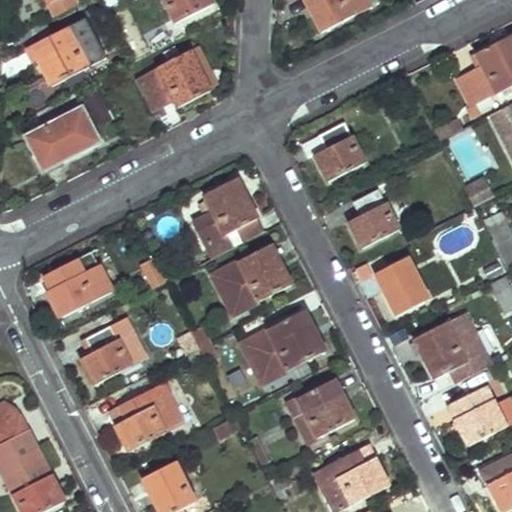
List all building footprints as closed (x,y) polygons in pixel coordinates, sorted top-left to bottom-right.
[(214,4),(212,0),(165,0),(178,23),(214,4)] [(370,7),(366,0),(304,0),(321,32),(370,7)] [(53,86),(101,62),(81,23),(28,49),(36,64),(40,62),(53,86)] [(511,86),(511,34),(478,54),(484,65),(460,79),(473,103),(496,90),(499,94),(511,86)] [(180,109),(212,92),(191,53),(139,80),(155,112),(176,101),(180,109)] [(27,136),(44,170),(101,141),(84,107),(83,108),(78,98),(58,108),(63,119),(52,124),(45,111),(33,117),(39,130),(27,136)] [(511,122),(497,130),(511,158),(511,122)] [(329,182),(365,162),(343,123),(318,136),(325,149),(314,155),(329,182)] [(325,149),(318,136),(301,146),(308,158),(314,155),(325,149)] [(486,177),(465,183),(470,203),(492,198),(486,177)] [(213,213),(193,223),(211,259),(237,245),(231,232),(256,219),(237,179),(204,196),(213,213)] [(363,248),(399,229),(378,190),(354,202),(361,215),(349,221),(363,248)] [(506,271),(511,268),(511,233),(504,218),(485,227),(506,271)] [(237,245),(263,233),(256,219),(231,232),(237,245)] [(291,285),(271,245),(212,275),(233,315),(291,285)] [(61,317),(111,292),(92,251),(53,270),(60,285),(48,291),(61,317)] [(151,288),(167,279),(153,254),(137,264),(151,288)] [(428,299),(408,259),(376,274),(395,315),(428,299)] [(511,310),(511,294),(504,279),(491,285),(506,313),(511,310)] [(261,382),(324,350),(304,311),(256,335),(263,349),(248,357),(261,382)] [(95,384),(145,359),(125,319),(86,339),(93,353),(82,358),(95,384)] [(467,363),(447,323),(415,340),(435,379),(467,363)] [(187,355),(198,350),(200,349),(191,329),(178,337),(187,355)] [(263,349),(256,335),(241,343),(248,357),(263,349)] [(205,362),(201,356),(198,350),(187,355),(193,367),(205,362)] [(355,419),(345,399),(335,379),(289,403),(310,442),(355,419)] [(129,449),(183,422),(163,383),(121,404),(127,417),(115,423),(129,449)] [(505,428),(495,408),(485,388),(448,407),(468,446),(505,428)] [(127,417),(121,404),(109,410),(115,423),(127,417)] [(0,428),(19,419),(15,412),(14,410),(11,408),(8,407),(6,406),(1,407),(0,407),(0,428)] [(219,439),(235,430),(228,417),(212,426),(219,439)] [(19,419),(0,428),(0,446),(1,448),(27,435),(19,419)] [(0,473),(19,511),(48,511),(63,504),(27,435),(1,448),(0,448),(0,452),(0,473)] [(263,463),(266,462),(269,460),(257,435),(251,438),(263,463)] [(338,511),(389,485),(378,465),(367,445),(317,472),(338,511)] [(502,511),(511,507),(511,456),(482,472),(502,511)] [(176,461),(144,478),(161,511),(184,511),(182,508),(196,501),(176,461)] [(290,485),(288,481),(285,477),(276,482),(281,490),(290,485)]
